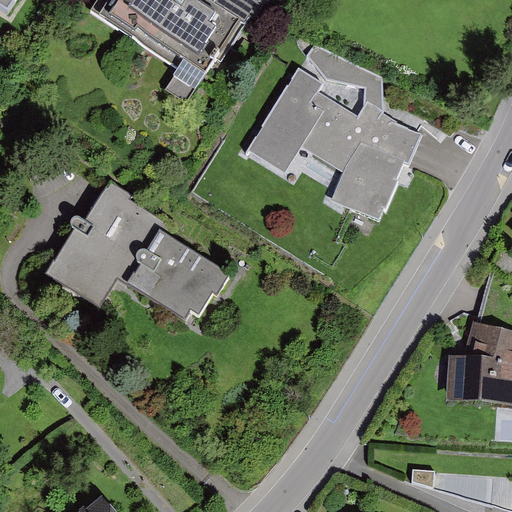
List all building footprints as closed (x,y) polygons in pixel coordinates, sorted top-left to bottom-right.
[(10,0),(0,0),(0,10),(3,13),(10,0)] [(104,0),(100,7),(107,12),(102,19),(126,36),(130,28),(179,60),(175,68),(196,82),(233,21),(240,25),(256,0),(210,0),(208,5),(199,0),(104,0)] [(379,76),(310,40),(305,54),(322,77),(359,88),(360,107),(356,116),(313,91),(317,84),(293,66),(252,137),(287,158),(296,139),(357,179),(347,203),(374,216),(377,206),(385,209),(395,182),(389,179),(396,159),(405,163),(416,134),(380,120),(379,76)] [(169,224),(106,183),(101,190),(80,224),(74,219),(50,262),(63,271),(57,277),(83,295),(108,256),(132,273),(125,285),(181,319),(186,312),(198,318),(223,272),(163,235),(169,224)] [(511,336),(472,327),(463,361),(451,358),(449,397),(504,400),(505,364),(511,364),(511,336)] [(434,470),(411,469),(410,480),(432,489),(434,470)] [(108,511),(99,501),(87,511),(79,511),(78,510),(75,511),(108,511)]
